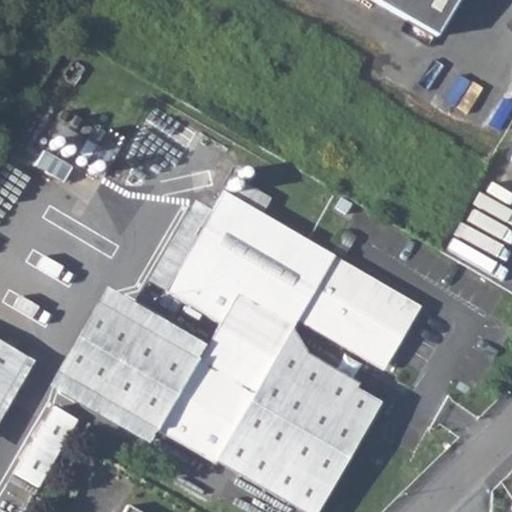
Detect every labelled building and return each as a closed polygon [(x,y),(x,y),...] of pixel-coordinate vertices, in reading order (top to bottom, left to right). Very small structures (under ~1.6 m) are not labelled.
[(374,0),(435,35),(454,0),(374,0)] [(81,157),(107,172),(116,156),(90,141),(81,157)] [(0,170),(0,197),(1,198),(27,159),(14,150),(0,170)] [(232,199),(259,215),(269,199),(242,183),(232,199)] [(240,287),(295,319),(366,361),(367,358),(374,362),(384,359),(388,353),(390,355),(417,308),(259,215),(232,199),(220,193),(209,212),(163,291),(218,324),(240,287)] [(163,291),(209,212),(192,202),(146,281),(163,291)] [(146,444),(202,347),(103,290),(46,387),(146,444)] [(314,511),(323,498),(378,403),(351,387),(353,382),(283,341),(233,426),(212,463),(297,511),(314,511)] [(0,414),(31,362),(0,343),(0,414)] [(233,426),(178,394),(156,431),(212,463),(233,426)] [(75,420),(52,407),(13,474),(36,487),(75,420)] [(334,511),(338,506),(323,498),(314,511),(334,511)]
